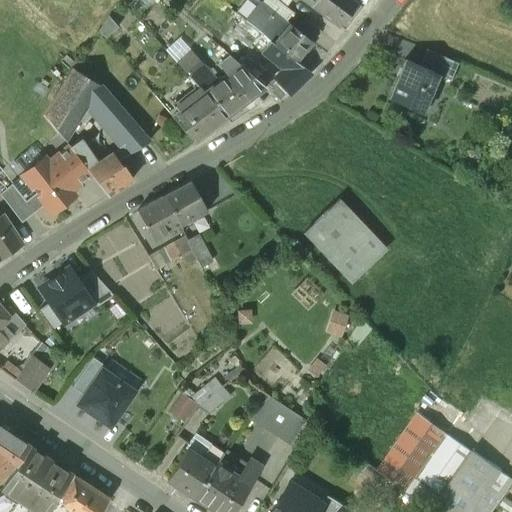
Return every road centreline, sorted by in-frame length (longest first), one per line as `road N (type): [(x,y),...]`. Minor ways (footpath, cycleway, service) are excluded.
road 1 (residential): [(0,281),(285,113),(318,87),(390,0)]
road 2 (tertiary): [(171,511),(0,396)]
